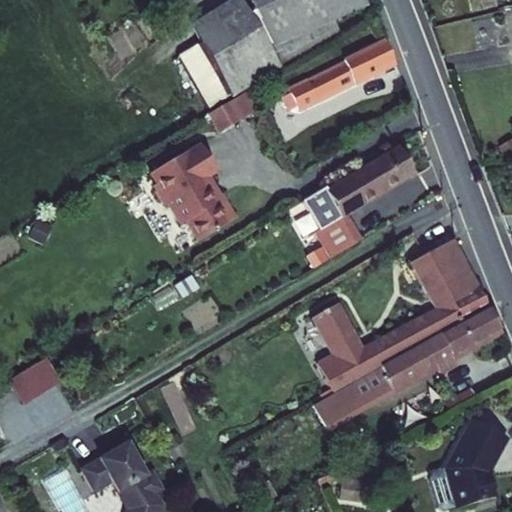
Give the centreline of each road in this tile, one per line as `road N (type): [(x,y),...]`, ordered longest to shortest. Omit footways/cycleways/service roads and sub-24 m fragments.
road 1 (unknown): [(471,196),(0,447)]
road 2 (tertiary): [(511,298),(397,0)]
